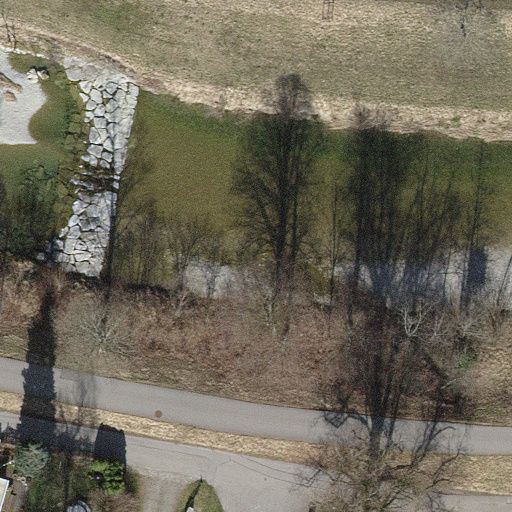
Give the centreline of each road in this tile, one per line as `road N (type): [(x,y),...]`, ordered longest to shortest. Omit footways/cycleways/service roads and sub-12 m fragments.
road 1 (track): [(0,372),(238,419),(511,442)]
road 2 (residential): [(0,426),(205,470)]
